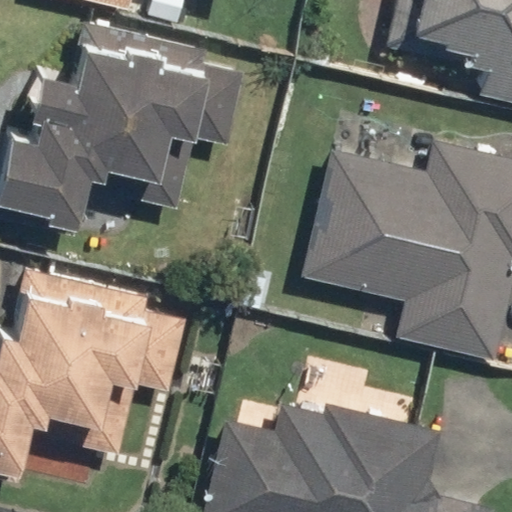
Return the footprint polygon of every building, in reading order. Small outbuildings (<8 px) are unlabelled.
[(467,88),(511,98),(511,0),(385,0),(375,45),(472,68),(467,88)] [(0,229),(68,246),(80,196),(173,218),(190,148),(221,155),(246,49),(61,5),(47,61),(12,53),(0,103),(0,229)] [(511,262),(511,155),(422,134),(415,162),(322,141),(291,274),(392,298),(384,334),(485,358),(508,262),(511,262)] [(0,479),(11,482),(24,430),(107,450),(125,377),(159,385),(176,315),(136,305),(139,293),(13,263),(0,317),(0,479)] [(483,511),(486,504),(417,488),(432,426),(316,399),(313,411),(270,401),(264,428),(215,417),(192,511),(483,511)]
